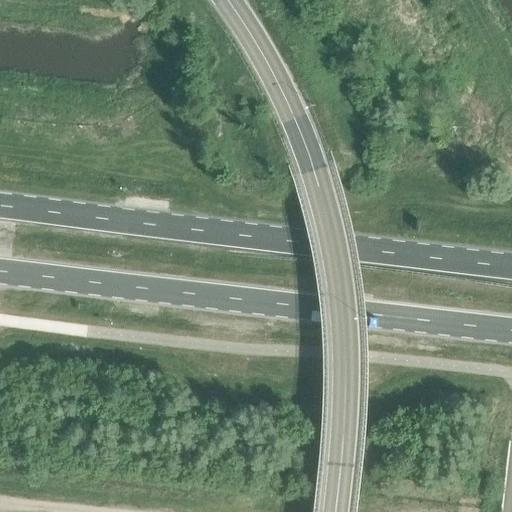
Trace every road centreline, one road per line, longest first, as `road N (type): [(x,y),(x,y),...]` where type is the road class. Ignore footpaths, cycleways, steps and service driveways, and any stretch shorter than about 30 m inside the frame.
road 1 (secondary): [(225,0),(287,107),(329,232),(344,348),(336,511)]
road 2 (primary): [(511,267),(0,206)]
road 3 (primary): [(0,274),(511,332)]
road 4 (track): [(470,509),(491,422),(511,396)]
